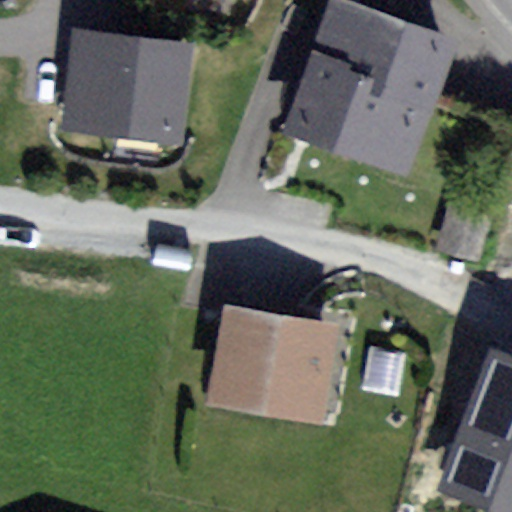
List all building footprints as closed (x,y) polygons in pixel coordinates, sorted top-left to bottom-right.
[(132,0),(13,0),(14,12),(133,10),(132,0)] [(450,38),(342,0),(309,0),(261,134),(399,183),(450,38)] [(115,44),(81,40),(72,120),(175,132),(185,47),(115,39),(115,44)] [(484,215),(437,205),(428,254),(475,265),(484,215)] [(323,318),(206,302),(190,415),(308,431),(323,318)] [(511,511),(511,361),(497,355),(445,487),(508,511),(511,511)]
